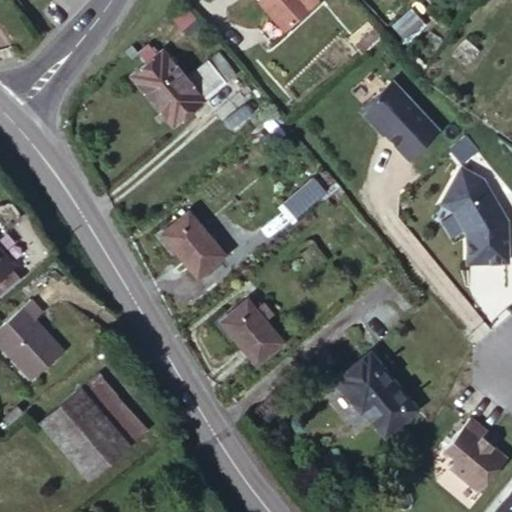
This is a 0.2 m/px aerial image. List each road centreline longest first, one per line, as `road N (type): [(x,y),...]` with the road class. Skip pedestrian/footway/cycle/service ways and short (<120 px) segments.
road 1 (tertiary): [(10,115),(68,191),(268,511)]
road 2 (residential): [(10,115),(109,0)]
